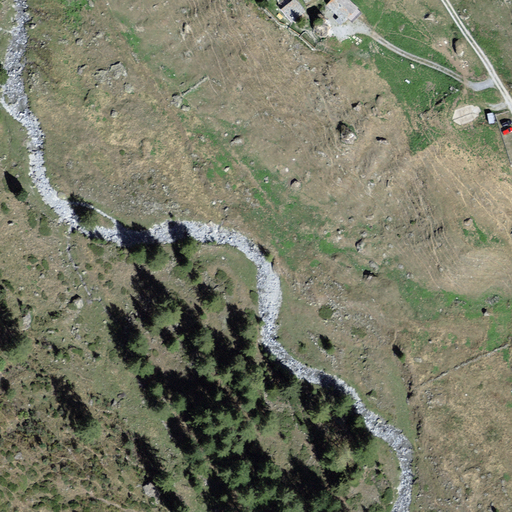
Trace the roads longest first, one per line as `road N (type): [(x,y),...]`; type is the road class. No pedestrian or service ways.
road 1 (track): [(493,73),(473,87),(357,25)]
road 2 (track): [(446,0),(511,106)]
